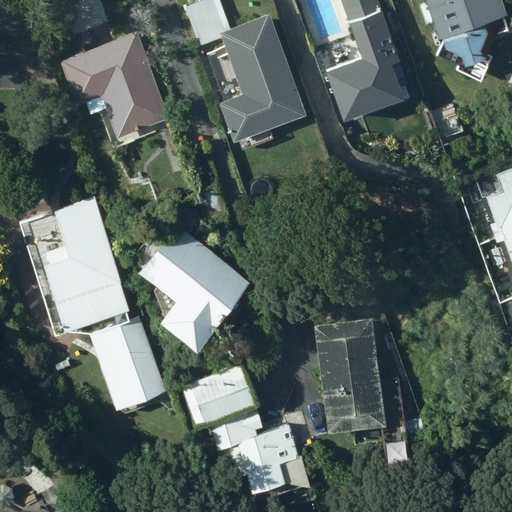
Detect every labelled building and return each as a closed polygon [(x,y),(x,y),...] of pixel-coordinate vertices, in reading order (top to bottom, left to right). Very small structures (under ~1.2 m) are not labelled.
[(307,109),(270,9),(229,23),(221,0),(194,0),(185,4),(199,43),(223,34),(227,43),(207,50),(223,95),(220,96),(235,136),(239,135),(243,146),(273,135),(269,124),(307,109)] [(342,0),(360,47),(329,58),(347,106),(406,84),(395,53),(403,51),(383,0),(342,0)] [(508,10),(504,0),(430,0),(444,37),(438,51),(458,60),(456,66),(481,78),(492,55),(485,52),(481,42),(487,34),(507,27),(502,12),(508,10)] [(169,116),(137,26),(62,52),(78,97),(86,94),(91,108),(107,102),(119,134),(169,116)] [(511,151),(499,156),(501,160),(472,171),(496,237),(506,233),(511,250),(511,151)] [(128,305),(94,191),(24,210),(58,328),(128,305)] [(162,317),(199,344),(250,276),(176,221),(170,230),(152,229),(136,247),(143,264),(140,267),(177,296),(162,317)] [(166,387),(138,311),(91,327),(116,406),(166,387)] [(372,313),(315,321),(329,427),(381,421),(386,455),(411,452),(402,375),(380,378),(372,313)] [(257,400),(243,361),(190,377),(202,420),(210,417),(225,473),(248,466),(256,493),(308,477),(292,422),(259,432),(257,426),(263,424),(259,407),(250,410),(248,403),(257,400)] [(6,478),(0,479),(0,501),(3,503),(12,500),(17,492),(14,483),(6,478)]
